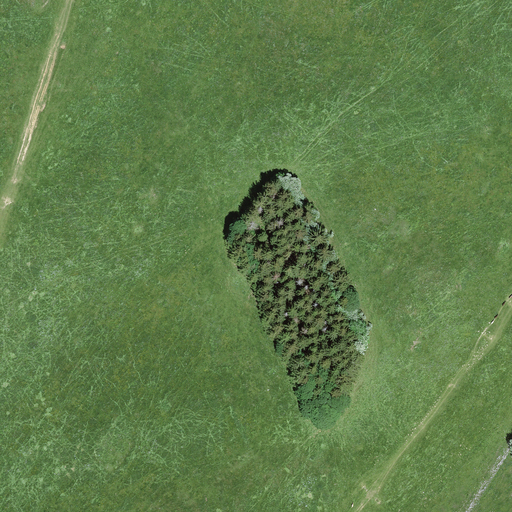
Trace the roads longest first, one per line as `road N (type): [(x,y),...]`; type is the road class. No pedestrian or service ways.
road 1 (track): [(356,511),(511,305)]
road 2 (track): [(69,0),(0,187)]
